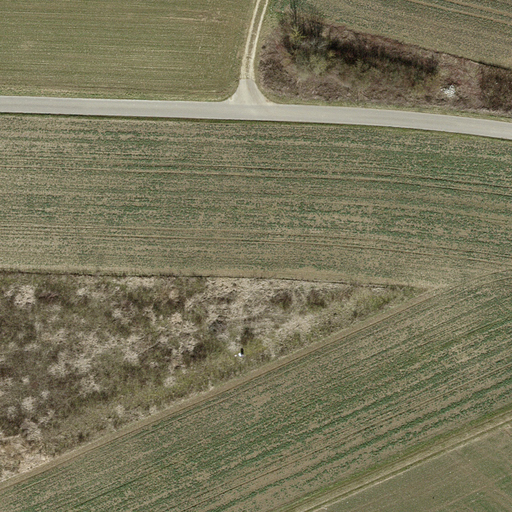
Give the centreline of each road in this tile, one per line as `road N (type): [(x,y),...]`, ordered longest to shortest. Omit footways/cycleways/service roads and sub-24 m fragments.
road 1 (track): [(511,131),(0,103)]
road 2 (track): [(511,412),(288,511)]
